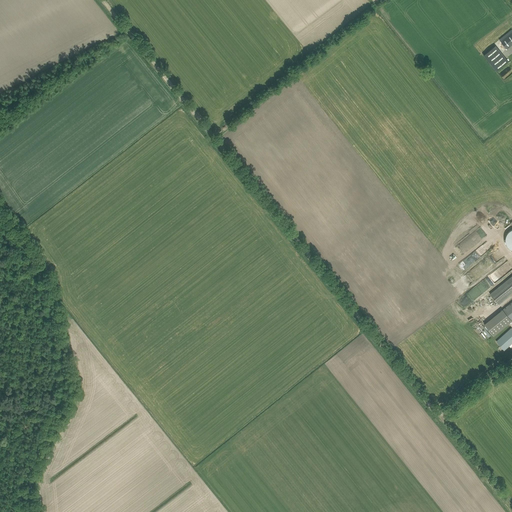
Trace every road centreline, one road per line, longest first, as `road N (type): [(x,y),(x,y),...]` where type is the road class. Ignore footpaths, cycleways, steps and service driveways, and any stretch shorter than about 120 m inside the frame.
road 1 (track): [(511,504),(102,0)]
road 2 (track): [(29,511),(30,471),(63,378),(41,274),(0,214)]
